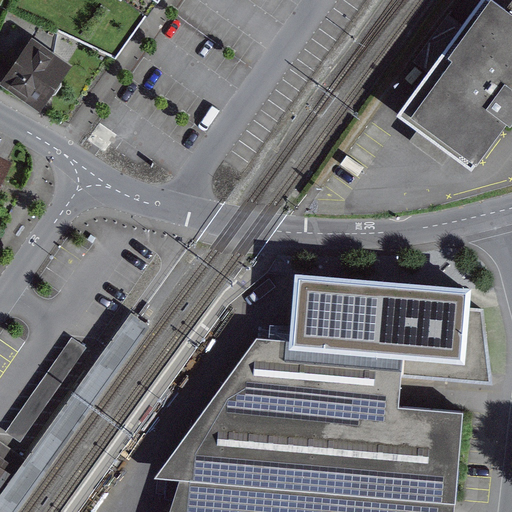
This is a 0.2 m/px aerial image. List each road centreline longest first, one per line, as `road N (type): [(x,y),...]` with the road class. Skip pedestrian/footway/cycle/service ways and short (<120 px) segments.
road 1 (tertiary): [(166,211),(255,231),(336,236),(491,216)]
road 2 (residential): [(166,211),(319,0)]
road 3 (unknown): [(58,152),(167,0)]
road 4 (residential): [(0,291),(90,174)]
